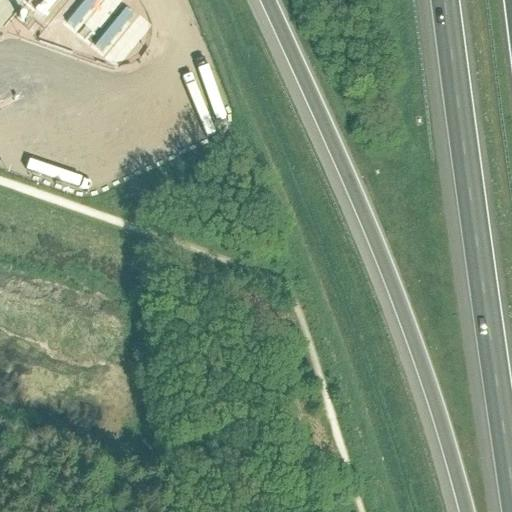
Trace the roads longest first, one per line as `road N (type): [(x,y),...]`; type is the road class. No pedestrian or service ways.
road 1 (motorway): [(267,0),(406,325),(465,511)]
road 2 (motorway): [(439,0),(511,500)]
